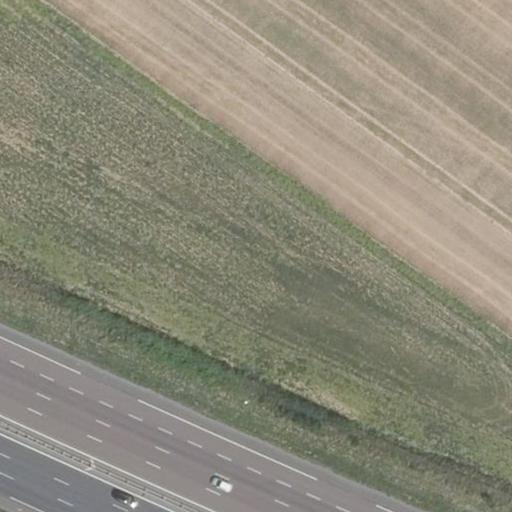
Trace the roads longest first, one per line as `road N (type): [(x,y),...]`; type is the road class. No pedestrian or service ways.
road 1 (motorway): [(283,511),(0,386)]
road 2 (motorway): [(0,461),(111,511)]
